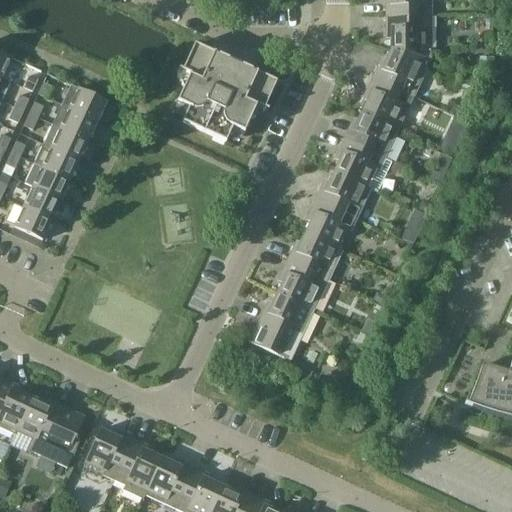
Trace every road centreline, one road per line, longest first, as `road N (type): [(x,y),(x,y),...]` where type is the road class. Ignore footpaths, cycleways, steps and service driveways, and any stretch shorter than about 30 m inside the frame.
road 1 (residential): [(164,410),(318,40)]
road 2 (residential): [(380,511),(164,410)]
road 3 (residential): [(164,410),(0,336)]
road 4 (residential): [(318,40),(253,45),(153,0)]
